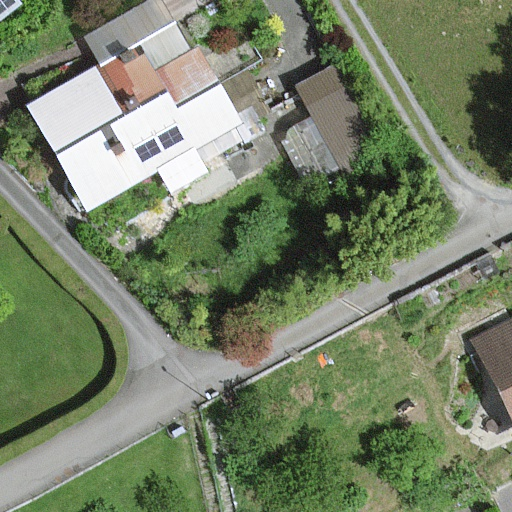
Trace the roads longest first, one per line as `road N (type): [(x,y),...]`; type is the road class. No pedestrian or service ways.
road 1 (residential): [(511,217),(0,477)]
road 2 (track): [(488,231),(328,0)]
